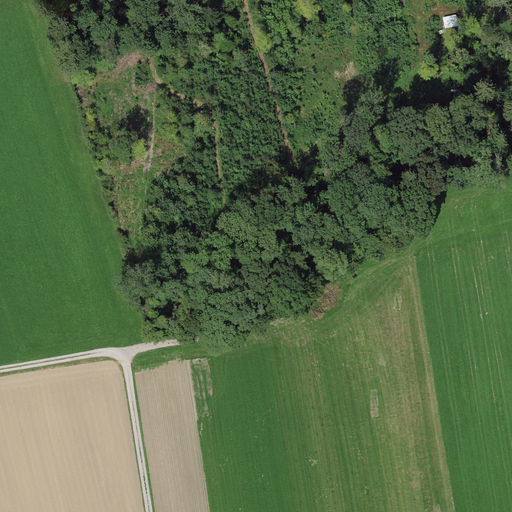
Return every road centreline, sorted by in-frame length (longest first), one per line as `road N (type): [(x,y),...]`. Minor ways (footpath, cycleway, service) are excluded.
road 1 (track): [(264,325),(0,372)]
road 2 (track): [(150,511),(125,351)]
